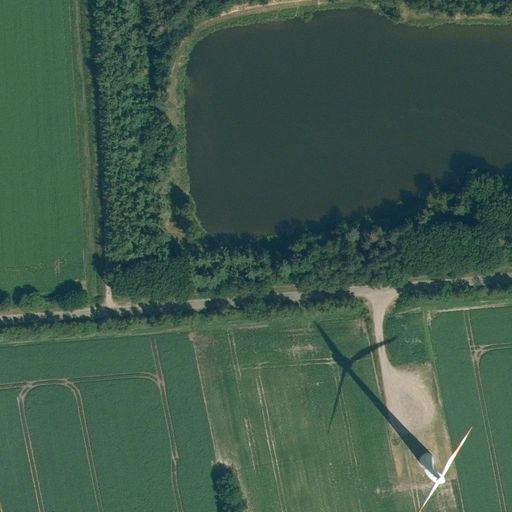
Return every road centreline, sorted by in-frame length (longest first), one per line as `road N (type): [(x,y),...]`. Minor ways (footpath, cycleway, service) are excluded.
road 1 (unclassified): [(0,321),(511,277)]
road 2 (track): [(110,297),(87,0)]
road 3 (track): [(381,289),(376,322),(389,380),(406,402)]
